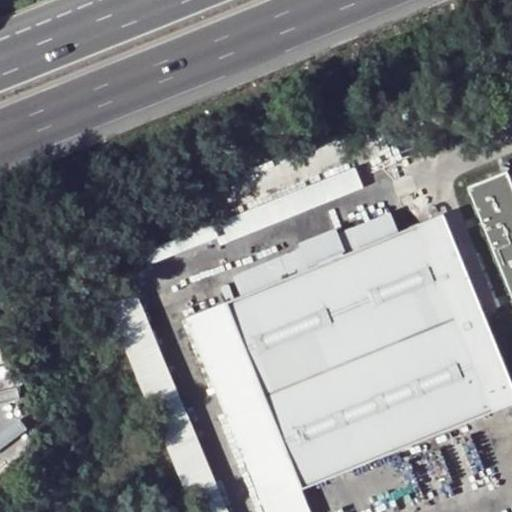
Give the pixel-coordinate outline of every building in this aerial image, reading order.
[(355,167),(211,218),(218,237),(362,185),(355,167)] [(511,289),(511,172),(471,190),(511,289)] [(343,250),(331,255),(317,261),(319,264),(241,296),(225,302),(301,489),(511,403),(511,385),(441,214),(396,231),(344,253),(343,250)] [(325,241),(331,255),(343,250),(344,253),(396,231),(389,215),(339,235),(325,241)] [(213,224),(143,252),(148,265),(218,237),(213,224)] [(299,248),(234,275),(241,296),(319,264),(317,261),(331,255),(325,241),(339,235),(337,227),(297,242),(299,248)] [(226,511),(128,278),(97,291),(190,511),(226,511)] [(310,511),(301,489),(225,302),(187,318),(258,500),(264,511),(310,511)]
